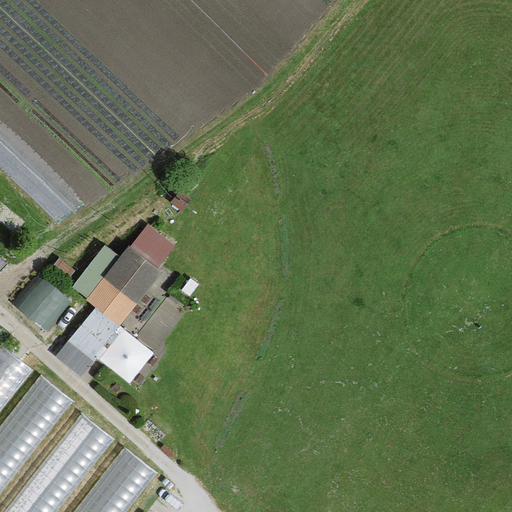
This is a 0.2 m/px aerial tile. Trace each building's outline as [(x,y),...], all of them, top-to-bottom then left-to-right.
[(149,223),(61,334),(95,362),(182,248),(149,223)] [(20,299),(51,325),(77,296),(47,269),(20,299)] [(4,339),(0,344),(0,411),(37,364),(4,339)] [(0,489),(72,389),(39,366),(0,419),(0,489)] [(60,510),(116,429),(88,410),(63,446),(53,439),(2,511),(46,511),(52,504),(60,510)] [(70,511),(121,511),(158,463),(125,439),(70,511)]
